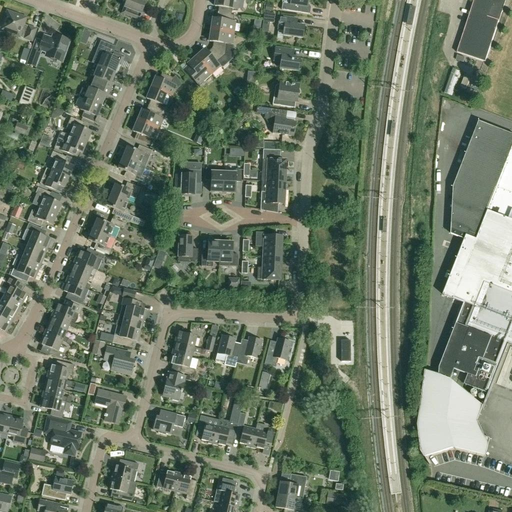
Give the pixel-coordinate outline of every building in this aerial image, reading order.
[(136,0),(127,0),(122,14),(141,21),(143,15),(141,14),(145,3),(136,0)] [(219,7),(218,13),(231,15),(232,9),(237,10),(238,0),(215,0),(215,7),(219,7)] [(282,0),(282,3),(281,10),(300,13),(310,14),(311,8),(308,4),(308,0),(282,0)] [(485,63),(506,0),(474,0),(457,53),(485,63)] [(409,26),(411,26),(415,8),(413,7),(410,7),(406,25),(409,26)] [(24,25),(26,18),(7,12),(1,30),(32,42),(36,29),(24,25)] [(213,18),(211,30),(234,34),(236,22),(233,22),(234,16),(231,15),(218,13),(217,19),(213,18)] [(275,15),(265,14),(264,22),(274,23),(275,15)] [(304,26),(292,25),(293,19),(279,17),(278,29),(284,30),(283,36),(302,38),(304,26)] [(81,38),(86,40),(90,32),(84,30),(81,38)] [(232,45),(234,34),(211,30),(209,42),(213,42),(212,48),(232,59),(234,47),(233,45),(232,45)] [(39,50),(42,51),(47,53),(46,56),(62,62),(69,41),(53,36),(52,39),(44,37),(42,41),(39,50)] [(91,63),(98,66),(115,73),(119,63),(121,64),(124,57),(113,53),(116,47),(101,41),(96,53),(91,63)] [(196,57),(212,74),(220,67),(220,68),(223,68),(232,59),(212,48),(208,52),(205,49),(196,57)] [(298,68),(300,59),(288,57),(289,50),(275,48),(273,61),(280,62),(279,69),(298,72),(298,68)] [(32,49),(27,64),(36,68),(41,53),(32,49)] [(212,74),(196,57),(187,65),(190,68),(186,72),(199,87),(204,83),(203,82),(212,74)] [(99,86),(110,90),(113,84),(111,83),(115,73),(98,66),(92,81),(100,84),(99,86)] [(151,88),(172,97),(176,88),(178,88),(183,84),(175,76),(173,78),(162,73),(159,79),(156,77),(151,88)] [(461,87),(467,89),(470,79),(465,77),(461,87)] [(296,103),(299,85),(280,83),(280,84),(275,86),(273,105),(295,108),(296,102),(296,103)] [(78,97),(84,100),(84,99),(101,106),(105,96),(108,97),(110,90),(99,86),(98,88),(91,85),(88,91),(82,89),(78,97)] [(25,87),(18,104),(29,108),(36,91),(25,87)] [(166,114),(172,97),(151,88),(147,99),(150,101),(148,106),(166,114)] [(84,99),(84,100),(80,110),(84,112),(81,117),(96,124),(99,117),(97,116),(101,106),(84,99)] [(166,114),(148,106),(146,112),(142,110),(137,121),(159,130),(166,114)] [(256,114),(270,116),(268,124),(273,130),(272,134),(294,137),(296,123),(286,122),(284,119),(285,112),(257,108),(256,114)] [(70,136),(87,143),(91,132),(82,128),(84,123),(71,117),(66,128),(72,131),(70,136)] [(154,141),(159,130),(137,121),(133,132),(137,134),(134,139),(151,146),(153,140),(154,141)] [(446,320),(457,325),(440,368),(440,375),(425,371),(418,425),(421,452),(425,457),(454,448),(486,456),(490,440),(485,438),(477,421),(482,409),(483,409),(508,345),(511,346),(511,150),(511,151),(511,150),(511,135),(479,122),(454,188),(452,230),(477,240),(468,263),(457,259),(443,297),(453,300),(446,320)] [(28,128),(17,123),(13,132),(25,136),(28,128)] [(17,142),(19,136),(6,131),(4,136),(17,142)] [(82,154),(87,143),(70,136),(61,133),(58,139),(54,148),(79,159),(81,153),(82,154)] [(197,137),(195,143),(201,146),(204,140),(197,137)] [(127,147),(122,158),(145,167),(152,151),(139,146),(137,151),(127,147)] [(52,170),(69,178),(73,167),(64,163),(66,158),(53,152),(51,158),(56,160),(52,170)] [(145,167),(122,158),(118,169),(131,174),(128,179),(145,186),(147,181),(144,179),(145,175),(137,171),(140,165),(145,167)] [(262,171),(285,172),(286,161),(263,160),(262,171)] [(64,189),(69,178),(52,170),(52,171),(46,168),(39,184),(52,190),(55,184),(64,189)] [(194,182),(200,182),(200,169),(181,168),(180,193),(193,194),(194,182)] [(223,194),(224,171),(224,170),(206,169),(205,181),(211,181),(211,193),(223,194)] [(224,171),(223,194),(235,194),(235,183),(241,183),(242,170),(235,170),(235,171),(224,171)] [(262,182),(285,183),(285,172),(262,171),(262,182)] [(266,193),(284,194),(285,183),(262,182),(261,193),(266,193)] [(5,189),(11,192),(13,185),(7,183),(5,189)] [(110,195),(128,202),(130,197),(135,199),(140,188),(127,183),(125,188),(115,184),(110,195)] [(39,208),(57,215),(61,204),(49,199),(51,193),(38,188),(35,194),(37,194),(32,204),(40,207),(39,208)] [(265,204),(284,205),(284,194),(266,193),(265,204)] [(123,213),(128,202),(110,195),(106,206),(116,210),(114,215),(142,227),(144,222),(133,218),(133,217),(123,213)] [(52,226),(57,215),(39,208),(37,213),(32,211),(27,221),(40,227),(43,222),(52,226)] [(97,219),(93,230),(115,239),(120,229),(123,230),(125,224),(112,219),(110,224),(97,219)] [(22,239),(47,250),(51,240),(44,238),(47,232),(29,224),(26,230),(22,239)] [(330,237),(331,224),(322,224),(322,237),(330,237)] [(115,239),(93,230),(88,240),(98,245),(96,250),(109,255),(115,239)] [(263,247),(282,247),(282,236),(264,235),(263,247)] [(192,250),(192,238),(179,238),(179,245),(176,245),(176,254),(178,254),(178,263),(197,263),(198,250),(192,250)] [(47,250),(22,239),(22,240),(24,241),(23,245),(27,247),(25,252),(43,260),(47,250)] [(219,263),(220,243),(208,242),(208,254),(202,254),(201,267),(212,268),(213,263),(219,263)] [(232,243),(220,243),(219,263),(219,267),(237,267),(238,255),(232,255),(232,243)] [(263,257),(281,258),(282,247),(263,247),(263,257)] [(79,251),(75,261),(97,271),(104,256),(101,254),(97,252),(95,258),(79,251)] [(160,251),(157,259),(163,262),(167,253),(160,251)] [(21,262),(39,270),(43,260),(25,252),(23,258),(16,255),(15,260),(21,262)] [(263,257),(262,268),(281,269),(281,258),(263,257)] [(100,269),(105,271),(109,262),(103,260),(100,269)] [(75,261),(71,271),(88,279),(91,273),(95,275),(96,271),(97,271),(75,261)] [(39,270),(21,262),(18,268),(15,266),(10,276),(21,281),(24,275),(34,280),(39,270)] [(280,280),(281,269),(262,268),(258,268),(258,279),(280,280)] [(88,279),(71,271),(66,281),(89,290),(90,286),(86,284),(88,279)] [(5,295),(22,305),(27,296),(12,287),(15,282),(11,280),(7,278),(1,287),(7,291),(5,295)] [(124,280),(121,286),(128,289),(130,283),(124,280)] [(89,290),(66,281),(62,291),(78,297),(76,303),(82,305),(84,300),(85,296),(86,296),(89,290)] [(122,298),(133,301),(135,293),(124,291),(122,298)] [(22,305),(5,295),(5,296),(0,293),(0,298),(2,300),(0,303),(0,304),(16,314),(22,305)] [(122,306),(120,316),(144,321),(146,311),(134,308),(136,302),(131,301),(123,299),(121,306),(122,306)] [(0,317),(11,324),(16,314),(0,304),(0,317)] [(57,305),(52,315),(75,324),(81,308),(70,304),(68,309),(57,305)] [(77,325),(75,324),(52,315),(48,324),(66,332),(69,327),(76,329),(77,325)] [(116,326),(141,332),(144,321),(120,316),(119,315),(117,321),(116,326)] [(6,333),(11,324),(0,317),(0,329),(0,330),(6,333)] [(48,324),(44,334),(62,342),(69,344),(71,340),(68,340),(68,339),(64,337),(66,332),(48,324)] [(141,332),(116,326),(115,333),(112,344),(125,347),(127,340),(138,343),(141,332)] [(175,343),(194,348),(196,337),(178,332),(175,343)] [(62,342),(44,334),(40,344),(51,349),(49,354),(60,359),(62,359),(64,354),(63,353),(64,350),(60,348),(62,342)] [(235,368),(236,364),(242,340),(240,345),(234,343),(235,339),(222,336),(218,354),(226,357),(224,366),(235,368)] [(206,351),(212,353),(215,339),(209,338),(206,351)] [(236,364),(246,366),(249,357),(257,359),(259,354),(260,354),(262,347),(261,347),(262,341),(249,338),(248,342),(242,340),(236,364)] [(291,343),(278,339),(277,343),(270,342),(264,365),(275,368),(277,359),(286,361),(287,356),(290,356),(292,349),(289,348),(291,343)] [(95,341),(91,354),(102,357),(105,343),(95,341)] [(350,341),(341,341),(341,362),(350,362),(350,341)] [(175,343),(172,353),(191,358),(193,352),(200,354),(201,350),(194,348),(175,343)] [(133,365),(134,361),(129,360),(130,353),(107,348),(104,360),(113,362),(111,371),(131,375),(132,370),(135,368),(133,365)] [(189,368),(191,358),(172,353),(170,364),(181,367),(180,372),(194,376),(195,370),(189,368)] [(50,366),(47,376),(66,381),(68,374),(72,375),(74,366),(68,364),(67,370),(50,366)] [(271,373),(263,371),(259,386),(267,388),(271,373)] [(182,393),(184,383),(182,382),(183,376),(168,372),(166,380),(167,380),(163,397),(173,399),(172,401),(178,402),(181,393),(182,393)] [(47,376),(45,387),(64,391),(65,386),(72,387),(73,383),(66,381),(47,376)] [(90,384),(89,391),(95,392),(97,385),(90,384)] [(64,391),(45,387),(43,397),(66,402),(67,398),(62,397),(64,391)] [(124,405),(126,397),(98,390),(95,403),(108,407),(106,415),(105,415),(104,417),(106,417),(105,421),(111,423),(112,422),(118,423),(123,404),(124,405)] [(205,393),(203,400),(210,401),(211,394),(205,393)] [(62,419),(66,402),(43,397),(40,408),(51,410),(50,416),(62,419)] [(283,404),(274,403),(273,410),(275,412),(281,414),(283,404)] [(182,429),(185,418),(160,411),(159,418),(156,417),(153,431),(158,432),(158,434),(165,436),(166,434),(171,435),(173,426),(182,429)] [(7,436),(12,417),(0,414),(0,416),(0,437),(1,434),(7,436)] [(208,444),(213,446),(217,427),(219,421),(200,416),(196,435),(202,437),(201,441),(208,443),(208,444)] [(23,420),(12,417),(7,436),(14,438),(13,442),(25,445),(27,433),(21,431),(23,420)] [(48,418),(44,434),(53,436),(49,451),(74,457),(76,451),(77,451),(81,433),(70,431),(72,423),(67,422),(48,418)] [(236,432),(237,426),(219,421),(217,427),(213,446),(218,447),(218,445),(225,447),(226,443),(233,444),(234,438),(236,432)] [(256,430),(251,449),(256,450),(256,449),(263,451),(264,446),(271,447),(275,431),(268,429),(267,427),(257,425),(256,430)] [(256,430),(237,426),(236,432),(234,438),(240,440),(239,445),(246,446),(246,448),(251,449),(256,430)] [(46,452),(31,449),(29,460),(43,463),(46,452)] [(116,459),(126,456),(123,450),(114,453),(116,459)] [(111,478),(134,483),(137,472),(138,465),(122,461),(120,468),(116,467),(114,473),(113,473),(111,478)] [(18,473),(20,465),(5,462),(3,469),(0,468),(0,483),(11,486),(14,472),(18,473)] [(175,492),(179,473),(174,472),(174,474),(167,472),(166,476),(159,475),(156,488),(175,492)] [(184,475),(179,473),(175,492),(187,495),(186,500),(192,501),(196,484),(190,482),(191,478),(184,476),(184,475)] [(296,499),(302,500),(305,478),(290,476),(289,484),(280,483),(278,496),(296,499)] [(71,495),(74,482),(55,478),(53,487),(44,485),(42,496),(65,501),(67,494),(71,495)] [(111,478),(111,479),(110,483),(111,483),(110,491),(114,492),(113,498),(129,502),(129,501),(132,502),(133,495),(136,483),(134,483),(111,478)] [(220,504),(238,508),(239,503),(238,503),(240,496),(235,495),(237,488),(220,484),(218,491),(222,492),(220,504)] [(326,504),(339,506),(341,495),(327,493),(326,504)] [(0,511),(2,511),(7,511),(11,497),(0,494),(0,511)] [(297,511),(294,511),(296,499),(278,496),(275,508),(285,510),(284,511),(297,511)] [(65,511),(53,510),(55,504),(40,501),(38,511),(40,511),(65,511)]
